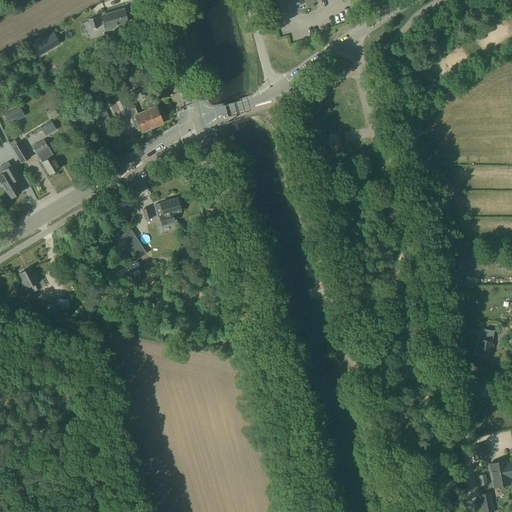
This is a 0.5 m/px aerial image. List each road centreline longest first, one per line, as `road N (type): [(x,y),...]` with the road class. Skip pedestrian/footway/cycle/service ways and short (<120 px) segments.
road 1 (secondary): [(310,511),(197,120)]
road 2 (tertiary): [(418,368),(400,317),(404,239),(348,39)]
road 3 (tertiary): [(0,242),(197,120)]
road 4 (unclassified): [(391,511),(405,470),(388,401),(418,368)]
road 5 (secondary): [(197,120),(162,0)]
